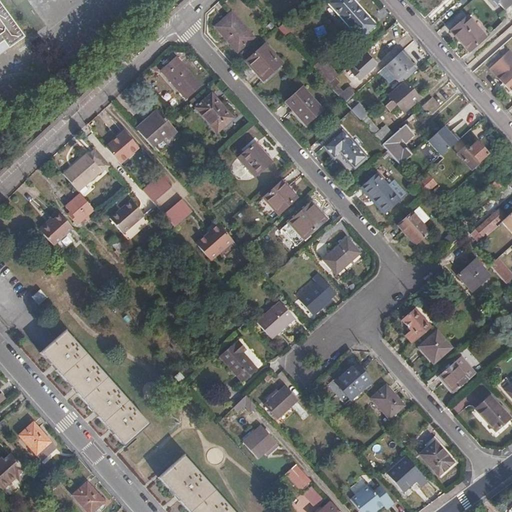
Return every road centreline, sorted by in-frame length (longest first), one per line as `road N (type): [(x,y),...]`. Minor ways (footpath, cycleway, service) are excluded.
road 1 (residential): [(182,20),(400,274),(352,317)]
road 2 (residential): [(182,20),(0,187)]
road 3 (residential): [(0,348),(145,511)]
road 4 (residential): [(352,317),(494,476)]
road 5 (residential): [(395,0),(511,130)]
